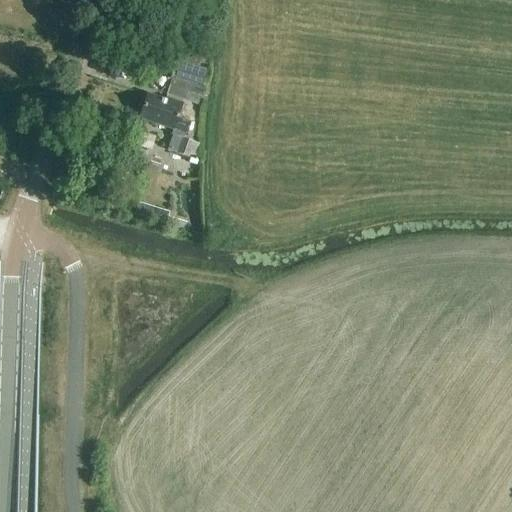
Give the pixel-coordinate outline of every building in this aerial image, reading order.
[(202,91),(208,72),(198,69),(178,62),(171,81),(202,91)] [(202,91),(171,81),(166,97),(197,108),(202,91)] [(164,102),(146,96),(138,120),(174,133),(174,132),(187,136),(191,125),(177,120),(182,106),(165,100),(164,102)] [(139,133),(135,147),(151,153),(155,139),(139,133)] [(194,144),(181,139),(172,136),(166,151),(181,156),(176,169),(185,172),(189,159),(188,159),(194,144)]
